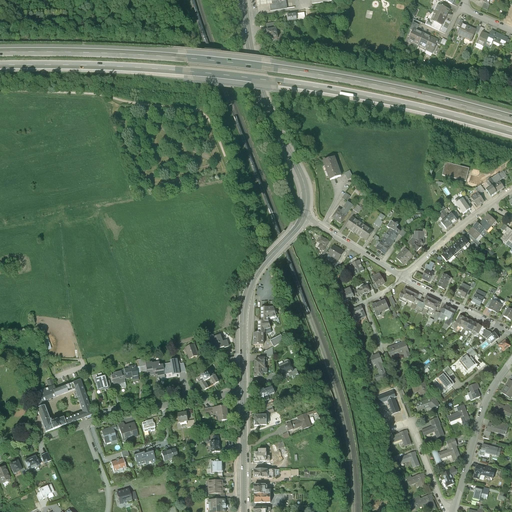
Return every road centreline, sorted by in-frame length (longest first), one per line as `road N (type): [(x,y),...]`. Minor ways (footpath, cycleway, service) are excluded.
road 1 (motorway): [(0,66),(270,81),(511,131)]
road 2 (motorway): [(511,117),(266,68),(0,53)]
road 3 (track): [(265,260),(198,110),(100,94),(0,90)]
road 4 (secondary): [(242,0),(261,94),(304,186),(303,216)]
road 5 (secondary): [(242,392),(248,286),(303,216)]
road 6 (residential): [(511,361),(486,399),(448,511)]
road 7 (residential): [(242,392),(83,424)]
road 8 (residential): [(401,276),(511,333)]
road 9 (secondary): [(243,511),(242,392)]
